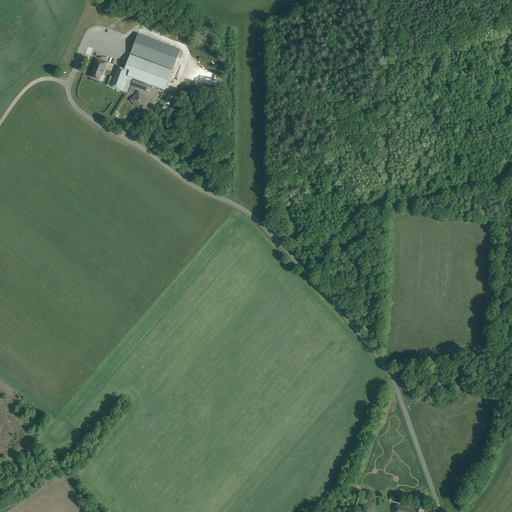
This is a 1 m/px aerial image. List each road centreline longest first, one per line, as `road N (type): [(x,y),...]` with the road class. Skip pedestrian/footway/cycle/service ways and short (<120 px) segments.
road 1 (track): [(318,284),(239,206),(187,183),(76,108),(70,83)]
road 2 (track): [(439,511),(389,375)]
